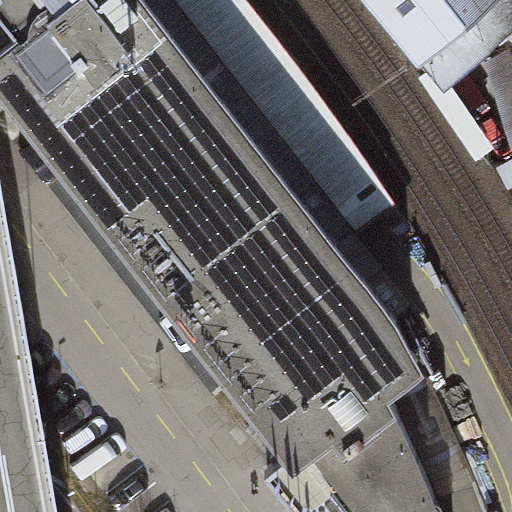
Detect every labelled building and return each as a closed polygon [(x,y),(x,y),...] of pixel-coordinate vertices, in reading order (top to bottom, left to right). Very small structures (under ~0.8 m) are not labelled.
[(0,39),(0,78),(289,445),(331,414),(341,427),(389,391),(381,378),(417,355),(391,313),(386,304),(143,0),(0,0),(0,2),(18,26),(0,39)] [(143,0),(386,304),(391,313),(414,297),(357,224),(365,217),(395,193),(243,0),(143,0)] [(374,0),(418,51),(479,0),(374,0)] [(511,26),(511,0),(479,0),(418,51),(445,83),(511,26)] [(419,511),(433,494),(389,391),(341,427),(331,414),(289,445),(268,459),(306,511),(419,511)]
